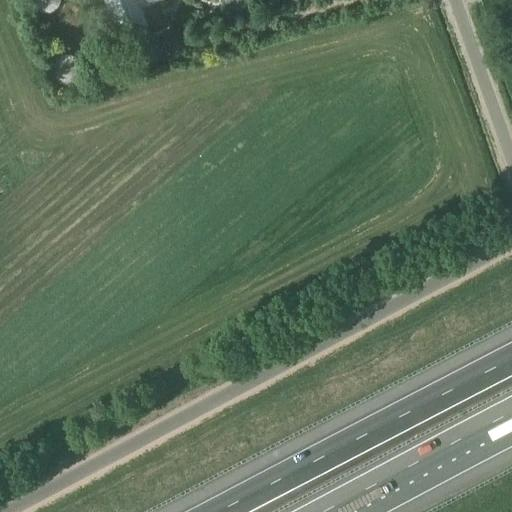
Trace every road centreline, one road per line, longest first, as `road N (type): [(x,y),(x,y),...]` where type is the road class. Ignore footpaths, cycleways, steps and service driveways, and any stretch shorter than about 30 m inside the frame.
road 1 (unclassified): [(0,510),(511,235)]
road 2 (motorway): [(511,360),(221,511)]
road 3 (motorway): [(328,511),(511,415)]
road 4 (unclassified): [(511,153),(457,0)]
